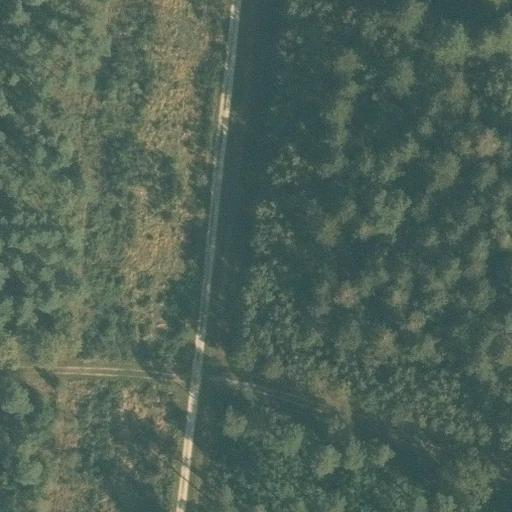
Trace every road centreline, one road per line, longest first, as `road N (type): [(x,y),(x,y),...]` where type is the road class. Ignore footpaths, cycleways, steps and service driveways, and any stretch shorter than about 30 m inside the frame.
road 1 (track): [(235,0),(194,381)]
road 2 (track): [(194,381),(298,399),(511,478)]
road 3 (track): [(194,381),(0,371)]
road 4 (track): [(194,381),(180,511)]
